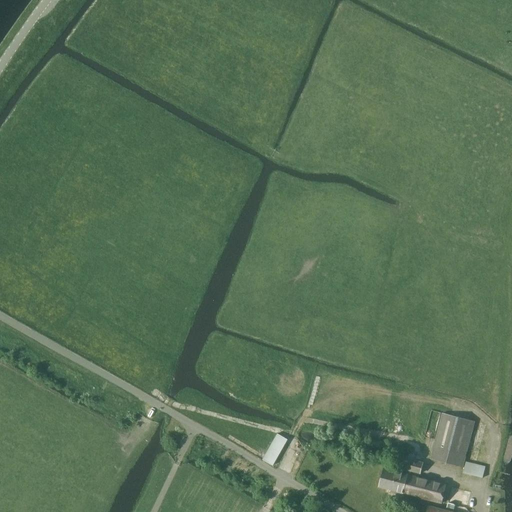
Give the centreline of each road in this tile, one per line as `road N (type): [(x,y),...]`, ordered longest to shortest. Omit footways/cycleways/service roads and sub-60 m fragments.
road 1 (track): [(155,394),(181,409),(296,437),(303,420),(371,433)]
road 2 (unclassified): [(190,426),(0,312)]
